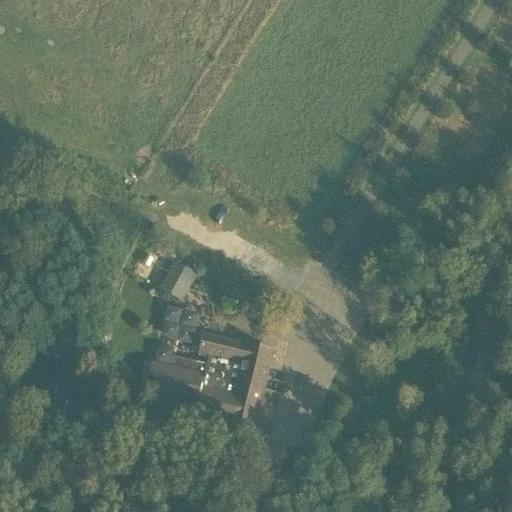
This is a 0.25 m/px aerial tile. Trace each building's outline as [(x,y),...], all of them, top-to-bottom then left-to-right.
[(181,305),(196,277),(174,265),(158,293),(181,305)] [(138,286),(123,302),(134,313),(149,297),(138,286)] [(264,392),(273,353),(204,337),(199,357),(210,359),(208,369),(173,362),(172,369),(154,365),(147,400),(197,412),(195,419),(254,434),(266,436),(276,395),(264,392)] [(63,425),(72,385),(68,377),(58,374),(49,380),(40,419),(63,425)] [(397,455),(400,444),(376,435),(372,447),(397,455)]
